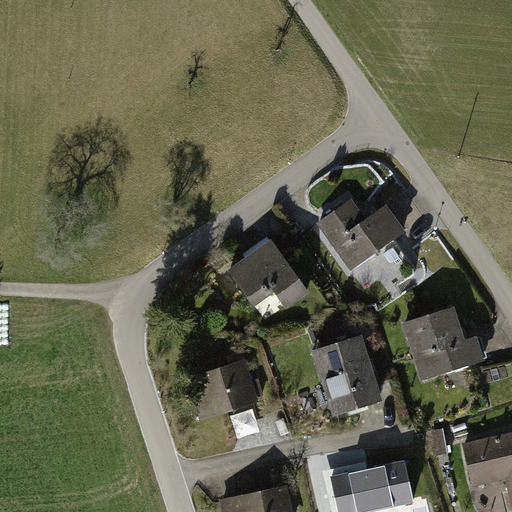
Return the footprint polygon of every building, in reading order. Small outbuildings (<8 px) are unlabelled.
[(353,203),(324,223),(354,265),(402,231),(388,211),(368,225),(353,203)] [(272,242),(233,271),(265,313),(304,284),(272,242)] [(462,307),(409,322),(425,378),(488,360),(480,334),(470,337),(462,307)] [(360,336),(316,349),(337,414),(381,400),(360,336)] [(245,362),(191,379),(204,417),(257,399),(245,362)] [(511,431),(467,442),(477,484),(510,476),(511,485),(511,431)] [(407,461),(347,474),(355,511),(356,511),(415,499),(407,461)] [(291,511),(286,487),(225,501),(227,511),(291,511)]
